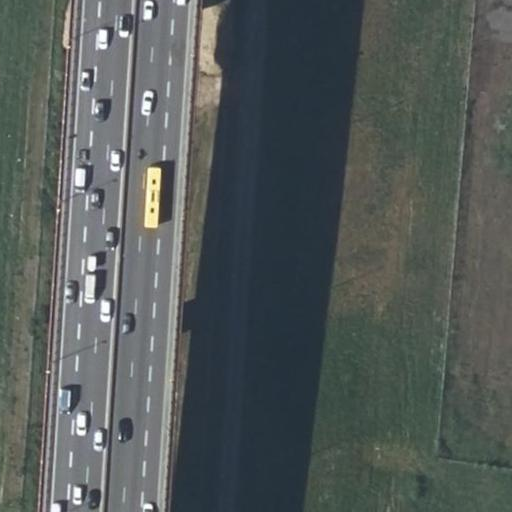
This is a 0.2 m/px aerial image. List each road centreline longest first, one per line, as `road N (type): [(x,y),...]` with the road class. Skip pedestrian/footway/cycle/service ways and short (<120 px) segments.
road 1 (trunk): [(151,511),(188,0)]
road 2 (trunk): [(130,0),(95,511)]
